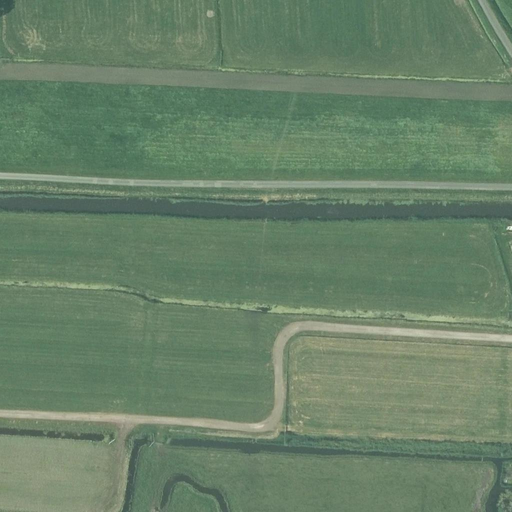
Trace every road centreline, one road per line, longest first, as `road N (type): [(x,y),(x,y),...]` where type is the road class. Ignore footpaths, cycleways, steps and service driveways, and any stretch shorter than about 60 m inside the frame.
road 1 (track): [(0,413),(278,424),(279,343),(289,329),(511,338)]
road 2 (track): [(278,424),(511,436)]
